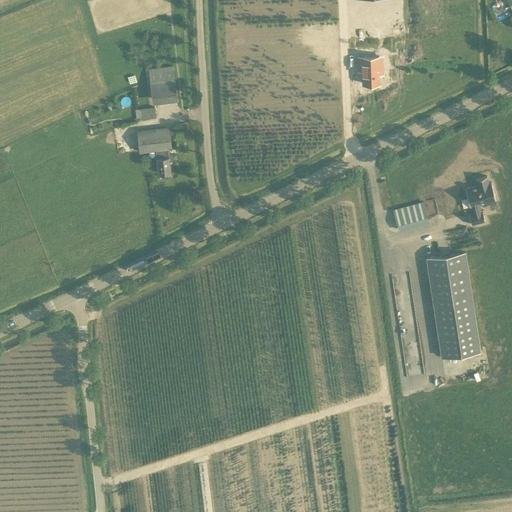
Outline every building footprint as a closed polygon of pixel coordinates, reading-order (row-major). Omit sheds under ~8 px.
[(363,83),(380,83),(379,73),(383,73),(382,64),(379,64),(379,56),(358,57),(358,66),(362,66),(363,83)] [(153,102),(176,98),(172,66),(149,69),(153,102)] [(140,108),(142,118),(156,117),(154,106),(140,108)] [(169,128),(137,132),(139,152),(157,150),(157,157),(159,172),(171,171),(169,156),(168,148),(171,148),(169,128)] [(472,205),(474,212),(468,213),(471,224),(485,220),(482,210),(481,210),(479,203),(495,199),(491,182),(489,182),(487,175),(475,179),(477,184),(465,188),(470,206),(472,205)] [(428,221),(422,202),(393,210),(399,229),(428,221)] [(442,356),(479,350),(464,251),(427,257),(442,356)]
